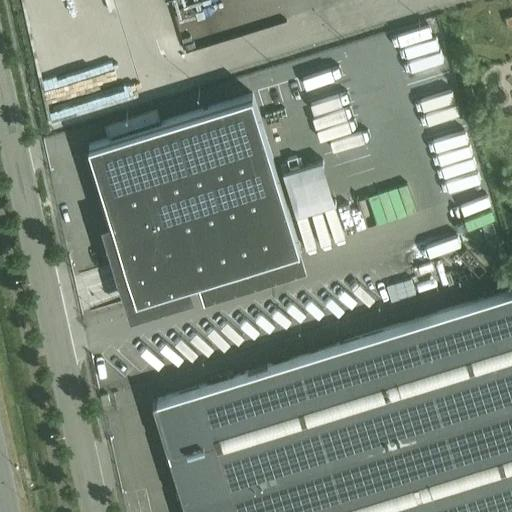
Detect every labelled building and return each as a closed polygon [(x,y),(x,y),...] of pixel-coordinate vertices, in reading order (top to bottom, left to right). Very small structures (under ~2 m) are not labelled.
[(252,92),(89,143),(125,258),(165,246),(176,284),(300,246),(252,92)] [(275,260),(279,274),(320,265),(318,253),(296,258),(295,256),(275,260)] [(415,291),(431,285),(426,270),(410,276),(415,291)] [(155,398),(153,398),(168,447),(171,454),(170,454),(185,502),(188,509),(187,509),(187,511),(505,511),(511,510),(511,287),(155,398)] [(150,300),(150,309),(176,309),(176,300),(150,300)] [(238,340),(246,330),(229,316),(220,326),(238,340)] [(97,339),(129,330),(126,321),(94,329),(97,339)]
